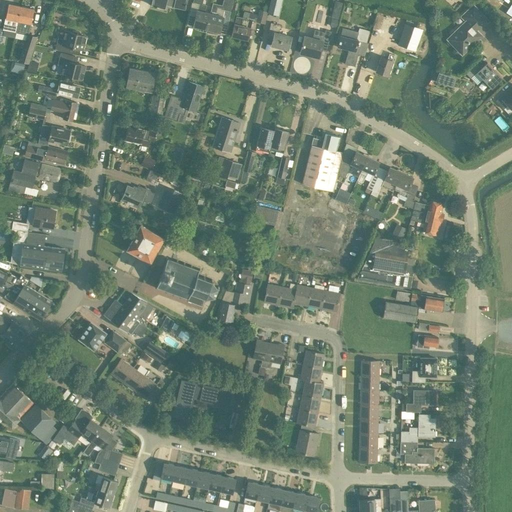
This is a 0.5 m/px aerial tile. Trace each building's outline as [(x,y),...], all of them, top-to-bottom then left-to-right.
[(165,5),(173,7),(185,10),(187,0),(152,0),(152,5),(164,8),(165,5)] [(206,29),(211,6),(202,4),(203,0),(193,0),(193,2),(198,4),(197,10),(195,16),(193,26),(206,29)] [(212,3),(211,6),(206,29),(219,33),(223,16),(222,16),(224,10),(230,12),(233,0),(223,0),(222,6),(212,3)] [(282,0),(271,0),(268,12),(279,15),(282,0)] [(333,0),(328,24),(336,26),(342,2),(335,0),(333,0)] [(6,19),(4,29),(16,31),(18,21),(21,6),(9,4),(6,19)] [(463,52),(478,38),(478,33),(477,31),(488,20),(473,5),(461,16),(466,21),(455,32),(455,36),(449,41),(456,48),(457,46),(463,52)] [(18,21),(16,31),(28,34),(30,24),(30,23),(33,9),(21,6),(18,21)] [(234,24),(231,36),(247,40),(250,28),(254,29),(256,22),(264,24),(268,12),(258,10),(257,15),(250,13),(244,11),(242,18),(236,16),(234,24)] [(282,25),(270,22),(267,34),(273,36),(271,45),(288,49),(291,36),(278,33),(280,28),(281,29),(282,25)] [(406,22),(398,44),(415,50),(423,28),(406,22)] [(358,55),(364,57),(368,43),(366,43),(369,31),(359,28),(356,39),(340,35),(337,47),(348,49),(345,64),(355,66),(358,55)] [(83,49),(86,36),(79,34),(80,32),(73,30),(72,32),(65,31),(63,39),(58,38),(55,49),(69,53),(71,47),(83,49)] [(332,31),(325,30),(324,32),(315,30),(313,38),(304,36),(300,53),(319,58),(321,50),(327,51),(332,31)] [(35,37),(28,35),(19,60),(27,63),(29,55),(30,55),(35,37)] [(57,64),(63,66),(61,74),(82,79),(85,66),(73,63),(75,56),(60,52),(57,64)] [(387,59),(381,57),(375,72),(387,76),(393,61),(392,61),(394,55),(389,53),(387,59)] [(24,69),(25,63),(13,60),(12,66),(24,69)] [(29,60),(27,70),(36,72),(38,62),(29,60)] [(480,68),(476,63),(466,73),(470,78),(476,73),(491,89),(502,78),(487,62),(480,68)] [(129,68),(126,87),(152,92),(155,73),(129,68)] [(437,81),(452,86),(456,76),(440,71),(437,81)] [(169,97),(163,117),(177,121),(178,115),(186,117),(189,109),(195,111),(203,86),(189,81),(182,101),(174,99),(169,97)] [(49,94),(48,99),(56,100),(57,96),(57,93),(63,94),(77,98),(80,87),(59,82),(57,89),(39,85),(37,91),(49,94)] [(510,95),(506,90),(495,101),(503,109),(507,105),(511,109),(511,93),(511,94),(510,95)] [(166,97),(153,95),(150,111),(162,114),(166,97)] [(48,99),(46,106),(46,107),(51,108),(51,109),(64,112),(63,118),(72,120),(76,102),(66,100),(66,102),(56,100),(48,99)] [(46,107),(46,106),(31,103),(28,115),(43,119),(46,107)] [(212,146),(230,152),(240,123),(222,117),(212,146)] [(51,126),(42,124),(38,143),(48,145),(49,140),(66,144),(69,130),(51,126)] [(143,130),(127,127),(124,140),(141,143),(140,146),(148,148),(149,140),(156,142),(155,146),(160,147),(161,143),(164,130),(150,127),(149,130),(144,129),(143,130)] [(269,152),(270,150),(274,130),(261,127),(256,145),(257,145),(255,149),(269,152)] [(274,128),(274,130),(270,150),(276,151),(275,155),(282,157),(282,156),(283,153),(284,149),(288,131),(274,128)] [(323,140),(313,137),(311,145),(301,184),(333,192),(335,186),(337,175),(343,152),(336,151),(339,137),(325,133),(323,140)] [(28,145),(25,154),(64,164),(67,151),(39,144),(38,147),(28,145)] [(4,145),(2,151),(11,153),(12,146),(4,145)] [(247,151),(243,171),(251,172),(255,153),(255,152),(248,150),(247,151)] [(352,175),(358,177),(367,157),(355,151),(353,156),(343,152),(337,175),(345,178),(351,164),(356,167),(352,175)] [(152,169),(155,161),(145,157),(142,164),(152,169)] [(289,158),(281,157),(277,176),(277,177),(284,178),(285,178),(289,158)] [(367,157),(358,177),(357,180),(363,183),(368,172),(373,174),(379,162),(367,157)] [(227,178),(228,177),(237,180),(242,164),(232,161),(233,161),(224,158),(218,175),(227,178)] [(33,184),(34,181),(31,181),(36,162),(24,159),(21,172),(13,170),(10,182),(8,189),(24,193),(26,186),(32,188),(33,184)] [(39,163),(36,162),(31,181),(34,181),(36,174),(39,175),(38,177),(57,182),(60,169),(39,163)] [(378,178),(372,191),(371,194),(377,197),(381,186),(392,192),(393,190),(401,172),(389,167),(384,179),(383,181),(378,178)] [(149,168),(145,178),(153,182),(158,172),(149,168)] [(403,205),(413,209),(415,202),(413,201),(415,196),(417,186),(410,183),(413,177),(401,172),(393,190),(397,192),(396,195),(397,197),(399,198),(405,201),(403,205)] [(366,188),(372,191),(378,178),(372,176),(366,188)] [(234,189),(236,182),(226,179),(224,186),(234,189)] [(137,189),(127,185),(121,199),(138,207),(142,199),(151,203),(155,193),(138,186),(137,189)] [(182,194),(166,187),(158,207),(173,214),(182,194)] [(338,190),(335,197),(344,201),(347,194),(338,190)] [(429,205),(415,202),(413,209),(410,220),(409,223),(414,224),(414,221),(424,223),(423,229),(425,230),(424,232),(432,234),(437,235),(440,222),(441,222),(443,214),(441,213),(443,203),(430,200),(429,205)] [(275,222),(278,210),(256,205),(253,217),(253,221),(274,226),(275,222)] [(366,205),(363,212),(379,220),(382,213),(366,205)] [(43,227),(43,226),(53,228),(55,211),(35,208),(32,225),(43,227)] [(7,220),(6,228),(12,229),(11,229),(27,232),(29,224),(13,221),(7,220)] [(140,225),(126,250),(150,263),(162,241),(164,238),(140,225)] [(376,237),(356,279),(410,288),(414,265),(406,264),(408,252),(376,237)] [(64,249),(23,243),(23,242),(12,241),(11,250),(21,251),(20,258),(10,257),(9,262),(19,265),(61,271),(64,249)] [(165,292),(166,292),(166,291),(172,293),(172,294),(173,295),(173,293),(179,295),(179,297),(180,297),(181,296),(187,298),(186,300),(201,306),(204,299),(206,300),(206,298),(213,297),(214,298),(215,296),(214,295),(217,288),(218,288),(218,286),(216,287),(212,282),(213,280),(211,279),(211,281),(204,279),(205,277),(203,276),(203,278),(197,276),(198,271),(200,270),(200,269),(198,270),(191,267),(192,266),(190,265),(190,267),(184,265),(185,263),(183,263),(183,264),(177,262),(178,261),(176,260),(176,262),(168,259),(167,257),(166,257),(166,260),(164,268),(163,268),(159,278),(160,278),(156,286),(155,287),(155,288),(157,287),(165,290),(165,292)] [(0,286),(46,310),(52,301),(27,286),(30,280),(20,274),(19,277),(7,271),(6,273),(0,269),(0,286)] [(241,283),(250,285),(251,281),(253,272),(242,270),(240,279),(242,280),(241,283)] [(252,286),(236,282),(235,292),(226,290),(221,301),(220,301),(217,318),(224,319),(224,323),(229,324),(231,321),(232,321),(236,305),(242,306),(242,302),(248,303),(252,286)] [(264,302),(277,304),(281,286),(267,284),(264,302)] [(297,285),(296,289),(294,303),(308,306),(312,288),(297,285)] [(0,286),(0,291),(5,294),(4,297),(13,302),(40,319),(46,310),(0,286)] [(294,303),(296,289),(281,286),(277,304),(293,308),(294,303)] [(308,306),(322,309),(326,290),(312,288),(308,306)] [(326,290),(322,309),(336,311),(340,293),(326,290)] [(410,293),(397,291),(395,299),(408,301),(410,293)] [(140,312),(139,315),(145,319),(147,317),(150,312),(143,308),(147,302),(135,295),(131,293),(125,302),(140,312)] [(441,311),(443,299),(425,296),(420,295),(420,294),(412,293),(410,300),(410,305),(386,301),(385,301),(383,316),(416,322),(418,310),(423,311),(423,309),(423,308),(441,311)] [(14,309),(0,299),(0,312),(9,318),(14,309)] [(136,319),(139,315),(140,312),(125,302),(122,305),(115,300),(104,315),(131,334),(140,322),(136,319)] [(0,330),(18,343),(27,331),(11,320),(10,321),(0,313),(0,330)] [(166,317),(162,323),(171,328),(172,328),(175,322),(166,316),(166,317)] [(91,322),(79,338),(93,349),(105,333),(91,322)] [(418,322),(418,329),(438,331),(438,324),(418,322)] [(374,323),(350,324),(351,340),(366,339),(366,345),(380,345),(380,331),(374,331),(374,323)] [(126,340),(113,330),(105,342),(117,351),(126,340)] [(437,337),(418,334),(416,347),(429,348),(429,346),(436,346),(437,337)] [(260,366),(265,367),(270,343),(256,340),(252,358),(262,360),(260,366)] [(145,350),(157,358),(163,350),(151,341),(145,350)] [(284,345),(270,343),(265,367),(270,368),(271,362),(280,363),(284,345)] [(306,350),(303,365),(321,369),(324,354),(306,350)] [(409,370),(409,382),(417,382),(420,382),(420,378),(436,378),(435,358),(412,357),(412,370),(409,370)] [(110,373),(122,382),(133,367),(121,358),(110,373)] [(361,360),(361,376),(379,377),(379,361),(361,360)] [(318,382),(321,369),(303,365),(300,379),(305,380),(318,382)] [(122,382),(133,390),(144,375),(133,367),(122,382)] [(144,375),(133,390),(146,399),(157,384),(144,375)] [(361,376),(360,390),(378,391),(379,377),(361,376)] [(241,379),(239,379),(234,378),(232,384),(239,386),(241,379)] [(188,418),(193,398),(196,383),(181,380),(173,415),(188,418)] [(305,380),(302,395),(320,398),(323,383),(318,382),(305,380)] [(0,396),(0,422),(3,419),(12,427),(20,419),(18,417),(33,402),(13,383),(0,396)] [(204,386),(197,383),(194,399),(240,410),(243,394),(204,384),(204,386)] [(378,404),(378,391),(360,390),(360,404),(378,404)] [(413,390),(413,403),(406,403),(406,411),(420,412),(420,404),(435,405),(436,390),(413,390)] [(302,395),(299,409),(317,412),(320,398),(302,395)] [(56,434),(56,435),(58,431),(53,426),(56,422),(36,403),(21,420),(22,421),(22,422),(40,439),(46,444),(56,434)] [(360,404),(360,419),(378,419),(378,404),(360,404)] [(80,435),(90,442),(101,426),(91,419),(92,417),(81,409),(75,417),(76,418),(68,428),(63,424),(58,431),(56,435),(52,439),(59,444),(64,438),(73,444),(78,438),(80,435)] [(315,426),(317,412),(299,409),(296,423),(301,424),(300,429),(295,452),(314,456),(318,433),(312,432),(313,426),(315,426)] [(239,413),(232,412),(228,428),(235,429),(239,413)] [(401,431),(400,441),(417,442),(417,436),(434,437),(435,418),(429,418),(430,414),(418,414),(418,428),(409,427),(409,432),(401,431)] [(378,419),(360,419),(359,434),(377,434),(378,419)] [(102,447),(112,434),(101,426),(90,442),(83,452),(88,456),(97,443),(102,447)] [(359,434),(359,446),(377,447),(377,434),(359,434)] [(0,437),(0,450),(7,453),(9,443),(14,445),(15,439),(10,437),(9,439),(0,437)] [(417,442),(400,441),(400,454),(404,454),(404,463),(434,463),(434,448),(417,447),(417,442)] [(46,459),(52,450),(47,446),(41,456),(46,459)] [(377,447),(359,446),(359,462),(377,462),(377,447)] [(107,465),(112,450),(105,447),(100,463),(107,465)] [(112,450),(110,455),(121,458),(122,453),(112,450)] [(119,464),(121,458),(110,455),(109,460),(119,464)] [(0,469),(12,471),(13,462),(0,460),(0,469)] [(117,468),(119,464),(109,460),(107,465),(117,468)] [(175,465),(164,462),(161,477),(172,480),(175,465)] [(117,468),(107,465),(100,463),(98,470),(105,472),(115,475),(117,468)] [(172,480),(184,482),(187,468),(175,465),(172,480)] [(184,482),(196,485),(199,470),(187,468),(184,482)] [(196,485),(208,488),(211,473),(199,470),(196,485)] [(41,488),(54,488),(54,473),(41,473),(41,488)] [(208,488),(220,490),(223,476),(211,473),(208,488)] [(97,482),(95,488),(113,494),(117,481),(102,476),(100,483),(97,482)] [(223,476),(220,490),(232,493),(235,478),(223,476)] [(259,484),(248,481),(245,496),(256,498),(259,484)] [(256,498),(268,501),(271,487),(259,484),(256,498)] [(280,504),(283,489),(271,487),(268,501),(280,504)] [(113,494),(95,488),(93,493),(93,492),(90,501),(94,502),(109,507),(113,494)] [(17,491),(4,489),(1,505),(14,507),(17,491)] [(280,504),(292,506),(295,492),(283,489),(280,504)] [(168,500),(169,494),(165,493),(157,491),(156,497),(168,500)] [(292,506),(304,509),(307,495),(295,492),(292,506)] [(168,500),(180,503),(181,497),(178,496),(169,494),(168,500)] [(319,497),(307,495),(304,509),(316,511),(319,497)] [(193,499),(181,497),(180,503),(192,505),(193,500),(193,499)] [(389,511),(394,511),(401,510),(400,500),(400,497),(393,497),(389,498),(389,511)] [(359,499),(359,511),(364,511),(375,511),(381,511),(380,498),(359,499)] [(70,506),(77,508),(87,511),(91,511),(93,506),(72,499),(70,506)] [(418,500),(419,510),(409,510),(409,511),(435,511),(435,499),(418,500)] [(165,511),(166,509),(167,503),(155,500),(153,509),(165,511)] [(192,505),(204,508),(205,502),(193,500),(192,505)] [(227,507),(217,505),(216,511),(221,511),(233,511),(235,502),(229,501),(227,507)] [(217,505),(205,502),(204,508),(216,511),(217,505)] [(235,511),(249,511),(243,510),(245,504),(238,502),(235,511)] [(179,505),(167,503),(166,509),(177,511),(179,505)]
